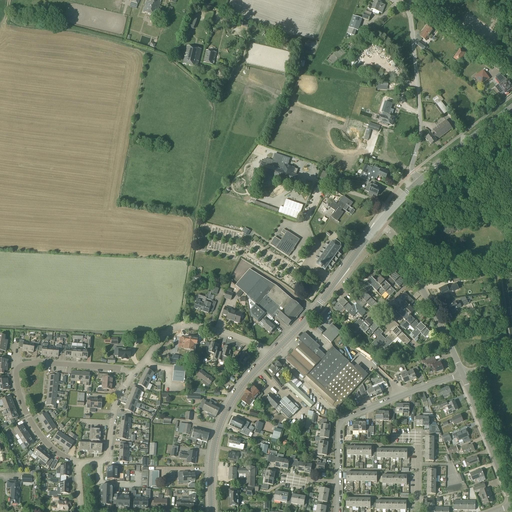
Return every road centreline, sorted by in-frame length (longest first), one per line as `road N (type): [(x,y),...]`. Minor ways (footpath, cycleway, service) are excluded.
road 1 (track): [(180,325),(213,102),(168,55),(4,18)]
road 2 (residential): [(337,482),(344,418),(462,374)]
road 3 (unclassified): [(419,181),(411,172),(418,125),(408,7)]
road 4 (secondary): [(211,511),(218,428),(268,357)]
road 5 (residential): [(132,375),(180,325),(258,346),(268,357)]
road 6 (track): [(396,242),(511,152)]
road 7 (residential): [(511,505),(462,374)]
road 8 (unclassified): [(408,7),(511,76)]
road 9 (residential): [(445,336),(418,347),(384,314),(417,281)]
road 10 (residential): [(78,463),(52,449),(29,420),(19,366)]
